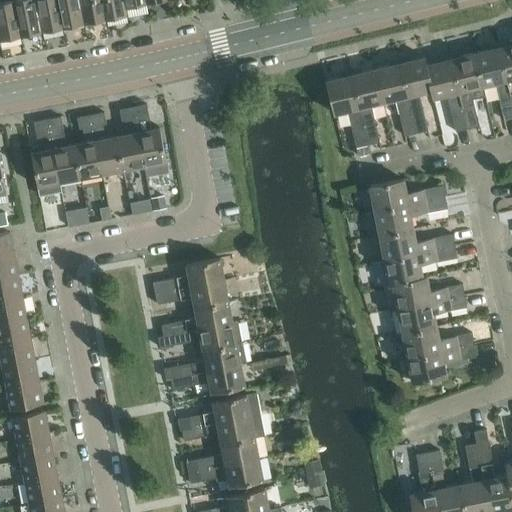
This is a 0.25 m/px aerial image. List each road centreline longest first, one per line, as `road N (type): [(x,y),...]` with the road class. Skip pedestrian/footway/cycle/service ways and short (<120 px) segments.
road 1 (residential): [(110,511),(60,252),(210,223),(179,61)]
road 2 (tertiary): [(179,61),(417,0)]
road 3 (tertiary): [(0,97),(179,61)]
road 4 (residential): [(511,340),(478,164)]
